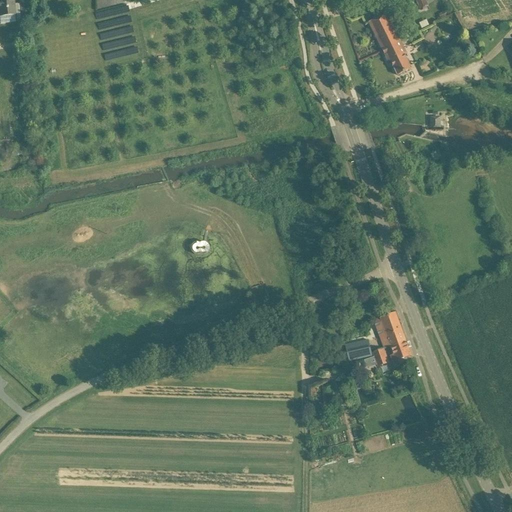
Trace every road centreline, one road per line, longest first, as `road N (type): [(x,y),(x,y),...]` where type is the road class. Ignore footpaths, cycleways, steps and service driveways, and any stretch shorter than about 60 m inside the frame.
road 1 (unclassified): [(0,448),(88,384),(395,266)]
road 2 (secondary): [(500,511),(395,266)]
road 3 (track): [(302,511),(311,299)]
road 4 (secondary): [(395,266),(341,111)]
road 5 (residential): [(474,74),(436,78),(341,111)]
